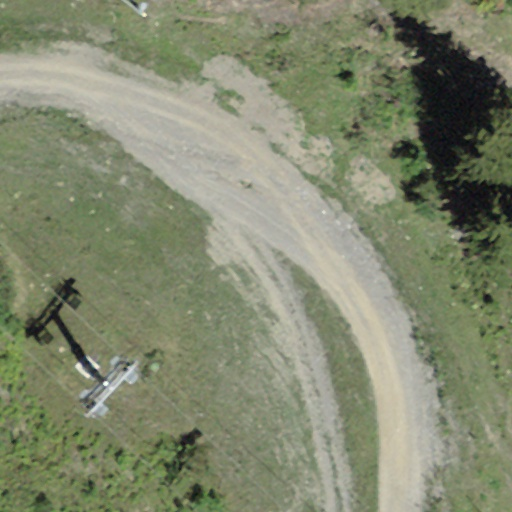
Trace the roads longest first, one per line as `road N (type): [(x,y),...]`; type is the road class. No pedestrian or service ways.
road 1 (track): [(0,126),(151,116),(384,303),(424,483),(418,511)]
road 2 (track): [(384,303),(511,483)]
